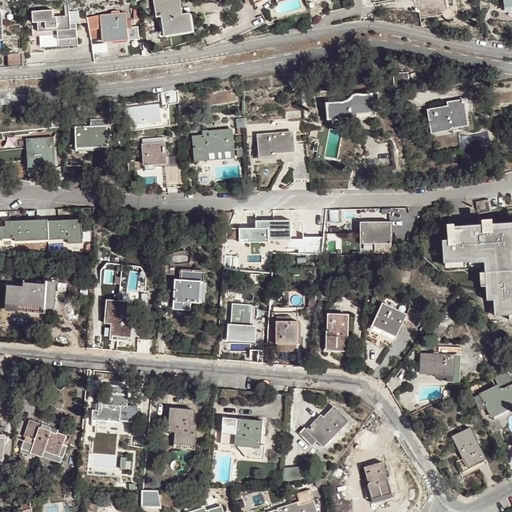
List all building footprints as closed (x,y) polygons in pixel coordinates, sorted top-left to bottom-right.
[(176,0),(152,0),(156,14),(160,14),(164,33),(175,31),(187,29),(184,13),(179,14),(176,0)] [(436,7),(422,9),(423,16),(442,14),(442,16),(443,17),(444,18),(446,19),(447,19),(449,18),(450,18),(451,17),(452,15),(452,13),(451,11),(450,9),(447,9),(445,9),(445,6),(444,3),(436,4),(436,7)] [(52,10),(30,12),(31,23),(37,23),(38,31),(57,31),(57,35),(57,38),(57,40),(78,38),(76,23),(70,23),(69,16),(53,17),(52,10)] [(126,14),(101,15),(101,39),(114,38),(127,37),(126,14)] [(32,36),(57,35),(57,31),(38,31),(37,23),(31,23),(32,36)] [(138,27),(128,28),(129,38),(139,38),(138,27)] [(78,46),(78,38),(57,40),(59,47),(78,46)] [(6,67),(20,66),(19,54),(5,55),(6,61),(6,67)] [(405,74),(391,76),(393,92),(401,91),(401,87),(406,86),(405,74)] [(353,116),(357,115),(372,114),(371,104),(377,104),(376,94),(366,94),(363,94),(361,94),(356,94),(354,95),(353,95),(349,97),(340,103),(324,104),(324,122),(343,121),(343,122),(354,121),(353,116)] [(446,105),(426,108),(430,132),(466,125),(460,98),(445,100),(446,105)] [(353,124),(357,123),(372,117),(372,114),(357,115),(353,116),(354,121),(353,124)] [(104,126),(73,129),(75,154),(87,154),(86,150),(106,148),(104,126)] [(289,131),(256,134),(258,155),(274,154),(274,153),(291,151),(289,131)] [(214,155),(231,153),(229,132),(202,135),(202,139),(191,140),(193,163),(215,160),(214,155)] [(51,136),(24,138),(26,162),(39,161),(53,160),(51,136)] [(162,143),(140,145),(141,165),(164,163),(162,143)] [(306,163),(291,165),(293,181),(308,179),(307,176),(306,163)] [(74,166),(66,167),(67,180),(75,180),(74,166)] [(210,172),(194,174),(196,191),(211,186),(217,185),(217,181),(211,182),(210,172)] [(360,225),(360,220),(390,220),(390,208),(336,209),(336,225),(360,225)] [(458,225),(450,225),(451,241),(445,241),(446,262),(448,262),(448,267),(464,266),(464,262),(473,261),(473,263),(486,262),(487,273),(481,273),(482,287),(487,287),(488,301),(495,301),(496,317),(511,316),(511,321),(511,320),(511,224),(496,225),(495,220),(485,221),(485,226),(471,226),(458,227),(458,225)] [(27,222),(8,223),(8,228),(3,228),(0,227),(0,240),(13,240),(13,242),(47,241),(46,222),(46,221),(27,222)] [(62,221),(46,222),(47,241),(67,240),(67,245),(81,244),(80,228),(77,228),(77,222),(77,221),(62,221)] [(254,230),(238,231),(238,241),(246,241),(246,244),(266,243),(266,242),(290,241),(289,221),(254,223),(254,230)] [(307,233),(325,232),(325,221),(306,222),(307,233)] [(392,224),(361,225),(361,244),(392,244),(392,224)] [(402,270),(389,268),(387,280),(400,282),(402,270)] [(182,305),(188,305),(198,306),(200,285),(204,285),(205,274),(181,273),(180,283),(174,283),(173,312),(182,313),(182,305)] [(17,303),(42,306),(51,306),(52,286),(23,283),(23,280),(21,280),(21,286),(6,285),(4,309),(16,310),(17,303)] [(128,303),(106,301),(103,323),(111,324),(109,334),(125,336),(125,332),(128,333),(129,325),(126,325),(128,303)] [(41,312),(42,306),(17,303),(16,310),(41,312)] [(405,315),(382,304),(372,326),(388,333),(386,337),(390,338),(393,340),(402,321),(416,327),(422,313),(408,307),(405,315)] [(248,306),(230,305),(228,338),(239,339),(240,331),(246,332),(248,306)] [(346,315),(328,314),(327,337),(326,337),(326,347),(345,347),(346,315)] [(296,321),(276,321),(275,342),(295,342),(296,321)] [(457,355),(418,354),(418,364),(418,373),(457,373),(457,355)] [(493,386),(472,396),(479,409),(486,406),(489,412),(490,412),(502,406),(504,409),(511,404),(511,376),(510,378),(506,371),(494,376),(499,389),(496,391),(493,386)] [(46,375),(39,382),(43,387),(50,380),(46,375)] [(119,386),(110,385),(109,393),(102,392),(101,403),(96,403),(95,409),(91,409),(90,419),(119,421),(121,405),(126,406),(127,387),(119,386)] [(491,415),(504,409),(502,406),(490,412),(491,415)] [(181,409),(170,408),(168,430),(175,431),(174,443),(190,444),(190,439),(194,440),(195,431),(191,431),(193,410),(181,409)] [(325,436),(328,439),(342,425),(328,412),(321,419),(314,426),(311,423),(300,434),(297,432),(292,437),(305,450),(310,445),(313,448),(325,436)] [(22,447),(41,454),(43,449),(58,455),(66,434),(58,431),(59,429),(50,425),(49,429),(40,426),(41,422),(36,420),(31,418),(25,435),(26,435),(22,447)] [(235,431),(221,430),(220,441),(234,442),(244,443),(243,449),(248,454),(263,456),(264,444),(259,444),(261,420),(249,420),(236,419),(235,431)] [(462,458),(468,471),(486,463),(469,427),(451,435),(457,447),(462,458)] [(328,440),(328,439),(325,436),(313,448),(317,451),(328,440)] [(43,449),(41,454),(56,459),(58,455),(43,449)] [(21,455),(18,463),(26,467),(27,464),(27,462),(26,461),(26,459),(23,456),(21,455)] [(460,475),(468,471),(462,458),(453,462),(456,467),(458,472),(460,475)] [(380,462),(362,467),(367,484),(366,485),(371,501),(390,495),(385,479),(380,462)] [(283,469),(282,481),(304,480),(302,467),(283,469)] [(143,488),(141,489),(141,504),(160,505),(157,489),(143,488)] [(314,511),(311,502),(292,508),(291,505),(271,511),(314,511)]
